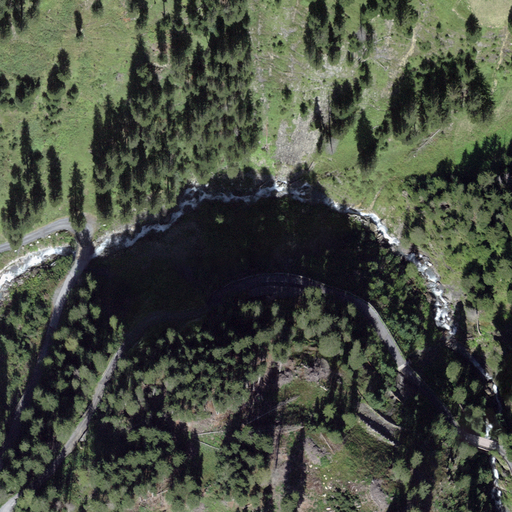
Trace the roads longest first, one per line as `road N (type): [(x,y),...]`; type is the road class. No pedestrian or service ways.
road 1 (unclassified): [(511,465),(457,427),(369,313),(324,289),(273,278),(144,326),(69,445),(5,511)]
road 2 (unclassified): [(0,462),(85,244),(80,229),(64,223),(0,247)]
